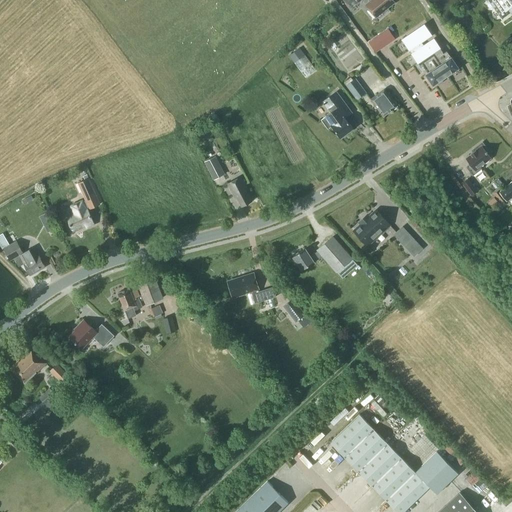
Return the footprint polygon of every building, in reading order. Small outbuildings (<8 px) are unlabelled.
[(371,0),(366,4),(376,17),(395,2),(392,0),(371,0)] [(511,0),(488,0),(502,19),(511,11),(511,0)] [(443,53),(433,39),(423,45),(421,42),(431,35),(424,24),(402,38),(409,50),(412,49),(414,52),(411,54),(417,63),(420,61),(424,67),(422,68),(426,74),(425,74),(433,85),(436,83),(436,84),(435,85),(436,85),(437,85),(438,85),(439,85),(440,85),(441,85),(441,86),(442,86),(443,86),(441,85),(443,78),(458,68),(451,57),(450,57),(446,51),(443,53)] [(369,42),(374,50),(394,37),(388,29),(369,42)] [(301,43),(289,50),(304,75),(316,67),(301,43)] [(366,92),(355,77),(345,85),(357,100),(366,92)] [(383,116),(397,106),(384,89),(370,99),(383,116)] [(340,137),(352,128),(345,118),(352,112),(336,91),(322,102),(330,113),(321,120),(328,129),(332,126),(340,137)] [(487,153),(489,152),(482,142),(474,149),(475,151),(470,154),(470,155),(466,158),(470,164),(466,167),(473,175),(481,169),(479,167),(491,158),(487,153)] [(225,174),(215,156),(204,161),(214,180),(225,174)] [(241,206),(251,201),(244,188),(246,187),(241,177),(227,184),(232,194),(234,193),(241,206)] [(89,209),(100,204),(88,178),(78,183),(85,200),(71,206),(72,207),(62,212),(61,214),(63,219),(66,220),(68,219),(73,230),(85,225),(86,227),(94,224),(87,210),(86,210),(85,208),(88,207),(89,209)] [(478,190),(468,178),(461,183),(471,196),(478,190)] [(507,201),(511,197),(511,181),(499,192),(507,201)] [(494,197),(488,202),(493,209),(499,203),(494,197)] [(376,210),(369,217),(367,215),(366,215),(367,217),(361,222),(360,221),(359,222),(361,224),(354,231),(367,245),(390,225),(376,210)] [(55,229),(47,212),(40,216),(48,232),(55,229)] [(423,248),(414,239),(402,227),(394,235),(414,256),(423,248)] [(4,248),(10,245),(3,233),(0,234),(0,245),(2,249),(4,248)] [(336,272),(352,258),(333,236),(317,250),(318,251),(310,256),(305,248),(293,256),(302,270),(314,262),(322,256),(336,272)] [(33,247),(28,250),(23,253),(16,241),(10,245),(4,248),(10,260),(14,258),(19,267),(24,264),(30,275),(45,267),(38,255),(33,247)] [(265,300),(262,290),(259,291),(254,274),(227,282),(232,297),(253,290),(256,303),(265,300)] [(146,304),(163,297),(155,278),(138,285),(142,294),(139,296),(135,286),(117,293),(125,310),(128,318),(136,315),(133,307),(134,306),(135,310),(142,307),(140,301),(144,299),(146,304)] [(265,300),(276,296),(273,287),(262,290),(265,300)] [(305,314),(292,298),(283,306),(295,322),(305,314)] [(159,302),(153,306),(157,312),(163,308),(159,302)] [(194,320),(200,327),(205,322),(200,316),(194,320)] [(174,332),(171,318),(164,320),(167,333),(174,332)] [(104,347),(114,336),(102,324),(95,331),(84,319),(77,326),(78,327),(69,336),(82,349),(93,337),(104,347)] [(25,383),(46,363),(31,348),(10,368),(25,383)] [(72,379),(57,363),(49,371),(64,386),(72,379)] [(51,410),(61,401),(50,388),(39,398),(51,410)] [(344,457),(374,429),(359,414),(330,442),(344,457)] [(358,471),(387,443),(374,429),(344,457),(358,471)] [(372,486),(401,458),(387,443),(358,471),(372,486)] [(386,500),(415,472),(401,458),(372,486),(386,500)] [(415,472),(386,500),(397,511),(402,511),(429,486),(415,472)] [(235,511),(278,511),(288,502),(267,481),(235,511)] [(477,511),(460,492),(437,511),(477,511)]
